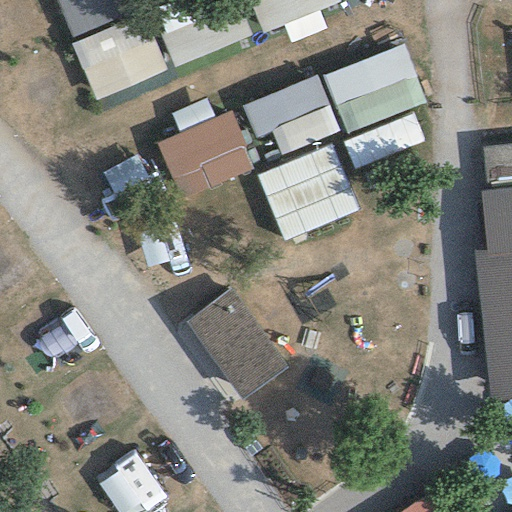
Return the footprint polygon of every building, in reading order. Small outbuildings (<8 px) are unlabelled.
[(38,0),(0,0),(0,46),(49,21),(38,0)] [(62,0),(90,84),(164,60),(144,0),(62,0)] [(226,0),(178,0),(161,8),(180,51),(237,25),(226,0)] [(254,0),(257,11),(307,0),(254,0)] [(406,29),(324,54),(343,116),(425,91),(406,29)] [(319,59),(250,85),(272,142),(340,116),(319,59)] [(225,94),(156,132),(185,187),(255,150),(225,94)] [(328,145),(253,175),(278,241),(356,211),(328,145)] [(511,192),(488,195),(493,249),(483,250),(495,391),(511,389),(511,192)] [(284,364),(229,287),(188,317),(242,394),(284,364)]
